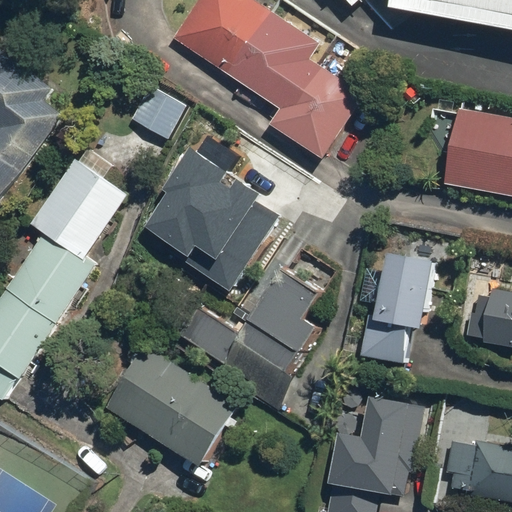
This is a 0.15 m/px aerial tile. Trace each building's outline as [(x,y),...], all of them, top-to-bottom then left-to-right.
[(325,42),(258,0),(202,0),(178,38),(287,108),(275,126),(329,160),(371,95),(314,58),(325,42)] [(511,0),(346,0),(358,13),(370,0),(385,0),(404,26),(511,42),(511,0)] [(0,198),(66,116),(45,100),(54,88),(0,49),(0,198)] [(174,138),(191,105),(155,86),(138,120),(174,138)] [(511,116),(466,108),(451,183),(511,195),(511,116)] [(89,258),(132,196),(79,160),(35,224),(48,233),(0,303),(0,393),(8,399),(99,265),(89,258)] [(241,301),(295,219),(225,174),(205,204),(227,219),(210,244),(189,230),(165,267),(203,291),(210,280),(241,301)] [(426,329),(438,262),(392,253),(380,316),(375,315),(367,355),(409,363),(415,327),(426,329)] [(323,326),(311,319),(328,292),(288,268),(246,334),(204,307),(185,336),(258,381),(254,388),(285,407),(303,379),(293,373),(323,326)] [(511,291),(497,289),(496,296),(484,294),(481,310),(475,309),(471,335),(488,338),(488,342),(511,345),(511,291)] [(207,465),(245,403),(149,345),(111,407),(207,465)] [(407,478),(413,442),(352,431),(337,511),(376,511),(381,489),(407,478)] [(511,500),(511,446),(483,441),(482,445),(456,441),(451,472),(457,473),(455,487),(475,491),(475,494),(511,500)]
